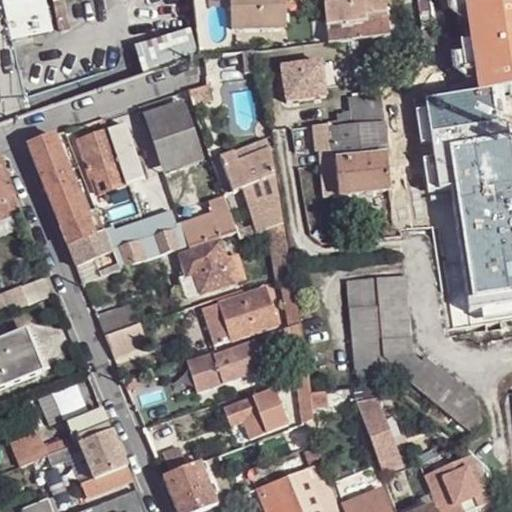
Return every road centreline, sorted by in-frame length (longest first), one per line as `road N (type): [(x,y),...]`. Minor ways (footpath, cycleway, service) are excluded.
road 1 (residential): [(163,511),(2,134)]
road 2 (residential): [(169,86),(2,134)]
